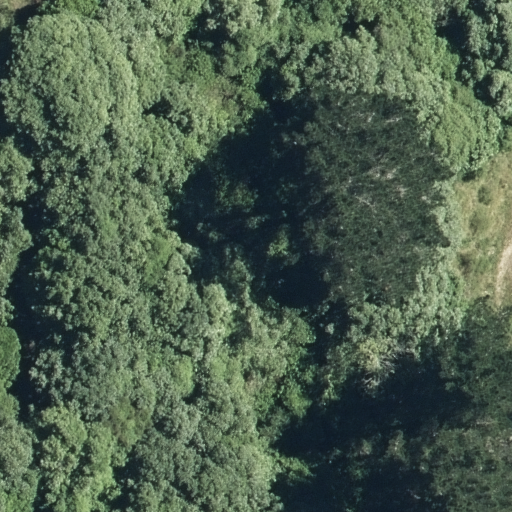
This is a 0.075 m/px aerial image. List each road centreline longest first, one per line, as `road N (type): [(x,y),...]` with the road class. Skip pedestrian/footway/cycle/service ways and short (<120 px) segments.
road 1 (track): [(288,511),(287,431),(258,339),(240,180),(223,130),(241,112),(270,126),(324,285),(352,511)]
road 2 (track): [(0,74),(12,511)]
